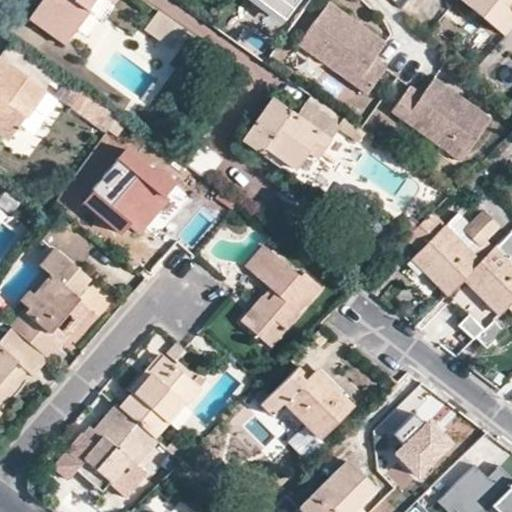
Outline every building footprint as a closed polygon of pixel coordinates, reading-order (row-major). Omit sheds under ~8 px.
[(40,0),(27,19),(63,46),(86,13),(85,11),(93,0),(40,0)] [(287,0),(276,15),(289,27),(305,4),(300,0),(287,0)] [(511,0),(459,0),(500,35),(511,20),(511,0)] [(301,35),(328,54),(321,64),(364,94),(381,68),(371,60),(382,42),(360,27),(357,30),(345,22),(348,18),(325,2),(301,35)] [(348,18),(345,22),(357,30),(360,27),(348,18)] [(301,35),(295,45),(321,64),(328,54),(301,35)] [(0,134),(8,140),(43,90),(0,59),(0,134)] [(431,142),(437,133),(464,152),(487,119),(467,103),(465,107),(452,98),(454,95),(431,78),(418,95),(407,86),(389,113),(431,142)] [(78,90),(70,103),(106,128),(115,115),(78,90)] [(454,95),(452,98),(465,107),(467,103),(454,95)] [(302,120),(295,116),(269,99),(240,141),(258,154),(261,150),(292,172),(305,153),(313,159),(335,128),(356,143),(361,135),(357,131),(341,119),(336,126),(310,108),(302,120)] [(310,108),(303,103),(295,116),(302,120),(310,108)] [(126,124),(131,118),(120,109),(115,115),(122,121),(126,124)] [(122,121),(115,115),(106,128),(113,134),(122,121)] [(458,161),(464,152),(437,133),(431,142),(458,161)] [(149,173),(122,150),(88,190),(90,192),(81,203),(116,234),(126,223),(154,192),(165,202),(168,203),(177,191),(153,169),(149,173)] [(313,159),(305,153),(292,172),(261,150),(258,154),(298,182),(302,184),(317,161),(313,159)] [(165,202),(154,192),(126,223),(137,232),(165,202)] [(426,213),(403,236),(418,251),(410,259),(446,294),(461,279),(479,261),(472,255),(499,228),(481,210),(468,223),(457,213),(441,228),(426,213)] [(479,261),(461,279),(496,316),(504,308),(511,298),(511,231),(511,230),(495,246),(479,261)] [(272,321),(282,330),(318,288),(301,274),(298,278),(261,247),(244,267),(272,293),(266,300),(259,295),(238,321),(256,337),(272,321)] [(26,291),(18,302),(25,308),(9,327),(46,359),(59,343),(47,334),(76,299),(71,296),(86,279),(53,251),(39,267),(48,274),(31,295),(26,291)] [(484,327),(495,317),(463,285),(452,296),(484,327)] [(47,334),(59,343),(88,310),(76,299),(47,334)] [(458,326),(472,340),(481,331),(467,317),(458,326)] [(256,337),(267,348),(282,330),(272,321),(256,337)] [(0,380),(15,363),(25,372),(30,376),(46,359),(9,327),(0,337),(0,380)] [(165,359),(158,353),(127,389),(129,392),(133,395),(165,359)] [(116,406),(152,440),(186,401),(188,404),(205,385),(197,378),(192,383),(165,359),(133,395),(129,392),(116,406)] [(0,380),(0,399),(25,372),(15,363),(0,380)] [(315,439),(349,406),(312,370),(302,381),(292,372),(259,404),(268,414),(281,402),(304,426),(315,439)] [(127,389),(112,377),(99,392),(114,406),(116,406),(129,392),(127,389)] [(93,431),(100,437),(84,457),(73,470),(91,485),(100,475),(109,483),(129,460),(134,465),(155,442),(152,440),(116,406),(114,406),(93,431)] [(422,425),(414,415),(390,435),(404,450),(397,456),(420,484),(460,450),(431,417),(422,425)] [(304,426),(291,437),(305,451),(315,439),(304,426)] [(76,450),(84,457),(100,437),(93,431),(76,450)] [(180,463),(171,456),(143,489),(148,495),(161,483),(180,463)] [(129,460),(109,483),(100,475),(91,485),(109,501),(137,469),(134,465),(129,460)] [(373,490),(345,461),(297,509),(299,511),(361,511),(356,506),(373,490)] [(490,511),(494,509),(496,511),(511,511),(511,474),(502,464),(489,476),(479,465),(438,502),(447,511),(456,511),(460,511),(490,511)] [(192,511),(179,502),(172,511),(192,511)]
